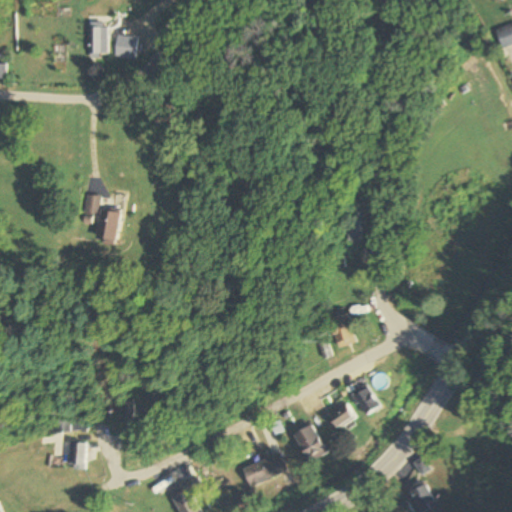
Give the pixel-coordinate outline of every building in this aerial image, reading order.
[(108,23),(91,23),(91,56),(108,56),(108,23)] [(511,25),(498,29),(502,48),(511,45),(511,25)] [(138,38),(118,36),(116,58),(136,60),(138,38)] [(85,224),(98,225),(100,197),(86,196),(85,224)] [(344,242),(363,243),(364,203),(352,202),(352,220),(345,219),(344,242)] [(117,246),(122,212),(102,209),(97,243),(117,246)] [(340,349),(359,343),(349,314),(331,320),(340,349)] [(354,397),(368,416),(382,406),(368,387),(354,397)] [(122,417),(133,417),(133,400),(122,400),(122,417)] [(339,430),(356,421),(346,405),(330,415),(339,430)] [(48,421),(48,433),(86,433),(86,421),(48,421)] [(312,463),(329,453),(312,425),(295,435),(312,463)] [(72,444),(72,470),(88,470),(88,444),(72,444)] [(244,469),(252,490),(291,474),(283,453),(244,469)] [(421,511),(436,504),(424,483),(410,491),(421,511)] [(180,511),(202,511),(190,488),(173,497),(180,511)] [(413,511),(407,501),(389,511),(413,511)]
